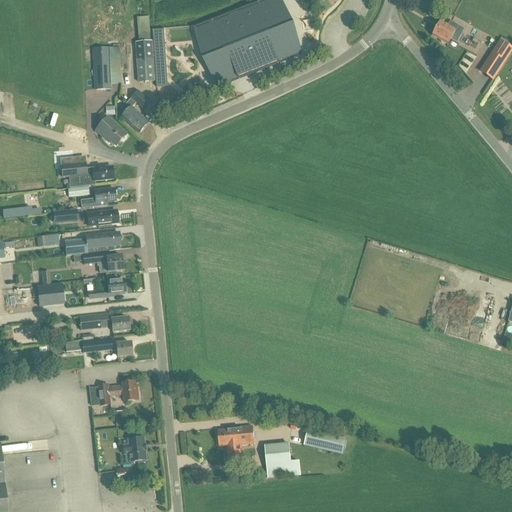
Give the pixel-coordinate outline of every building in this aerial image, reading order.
[(300,54),(288,23),(286,23),(277,0),(274,0),(196,31),(217,86),(300,54)] [(136,40),(147,39),(146,18),(135,18),(136,40)] [(435,34),(435,36),(442,40),(442,42),(446,44),(448,43),(449,44),(452,40),(457,43),(464,30),(451,23),(448,28),(441,24),(439,29),(436,29),(434,32),(435,34)] [(168,87),(164,29),(153,30),(157,88),(168,87)] [(156,82),(153,42),(136,43),(138,84),(156,82)] [(511,49),(501,42),(481,73),(493,80),(511,50),(511,49)] [(93,49),(95,91),(113,90),(112,85),(111,48),(93,49)] [(139,92),(123,110),(127,114),(123,118),(140,134),(150,124),(133,108),(137,104),(146,112),(152,105),(139,92)] [(110,118),(100,129),(104,134),(102,136),(110,143),(112,141),(118,147),(128,136),(110,118)] [(87,175),(86,164),(74,165),(73,158),(61,160),(63,177),(87,175)] [(112,167),(92,169),(93,182),(114,180),(112,167)] [(89,187),(68,189),(69,198),(90,196),(89,187)] [(115,190),(95,192),(97,208),(108,207),(107,203),(116,202),(115,190)] [(40,216),(39,211),(31,212),(30,210),(3,213),(3,214),(4,220),(40,216)] [(88,215),(89,228),(118,224),(117,211),(88,215)] [(79,222),(77,212),(64,213),(64,214),(54,215),(55,225),(79,222)] [(51,243),(59,243),(59,234),(50,235),(51,243)] [(121,246),(120,241),(123,240),(122,236),(120,235),(120,234),(92,236),(86,241),(65,243),(67,256),(83,254),(88,254),(109,252),(114,252),(114,251),(120,251),(119,247),(121,246)] [(99,266),(107,265),(108,274),(106,274),(106,279),(118,278),(118,277),(117,277),(117,276),(123,275),(123,272),(122,256),(109,258),(109,252),(88,254),(83,254),(85,265),(98,264),(99,266)] [(50,273),(42,273),(44,287),(51,286),(50,273)] [(124,281),(118,282),(118,278),(106,279),(102,280),(102,283),(107,283),(108,290),(100,291),(101,299),(114,297),(113,295),(126,294),(124,281)] [(81,300),(96,300),(95,279),(80,280),(81,300)] [(63,285),(51,286),(44,287),(38,287),(40,307),(65,304),(63,285)] [(107,315),(81,318),(82,332),(112,329),(112,333),(130,331),(129,326),(132,326),(132,318),(108,321),(107,315)] [(112,340),(85,343),(86,354),(111,352),(112,353),(116,352),(117,358),(133,357),(131,344),(115,345),(115,346),(112,346),(112,340)] [(49,344),(49,356),(62,356),(61,344),(49,344)] [(80,344),(66,345),(66,353),(81,351),(80,344)] [(99,401),(92,402),(92,407),(100,407),(110,406),(109,397),(124,396),(124,403),(140,401),(138,390),(136,390),(136,383),(122,384),(123,387),(109,388),(108,388),(108,386),(98,387),(98,389),(99,401)] [(269,416),(260,414),(259,420),(268,422),(269,416)] [(236,430),(220,431),(221,447),(228,446),(230,461),(243,460),(242,452),(244,452),(243,446),(256,445),(254,427),(235,429),(236,430)] [(309,431),(305,446),(345,456),(348,441),(309,431)] [(145,439),(129,441),(129,446),(124,447),(125,456),(130,455),(131,463),(138,462),(138,464),(145,464),(145,462),(147,461),(146,452),(147,452),(146,446),(145,446),(145,439)] [(289,445),(265,447),(269,479),(301,476),(300,462),(292,463),(289,445)] [(1,472),(19,472),(19,455),(0,455),(1,472)] [(133,478),(132,469),(117,470),(118,479),(133,478)]
